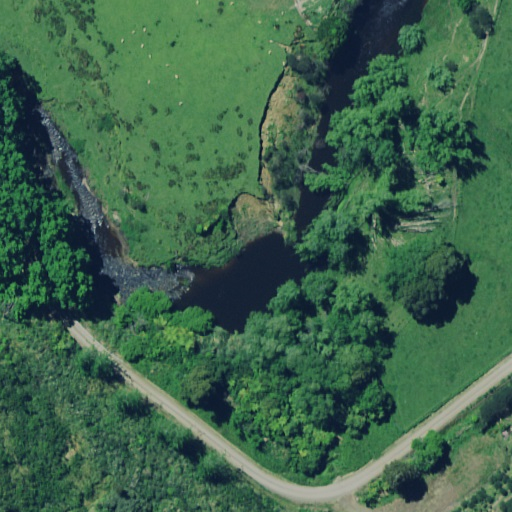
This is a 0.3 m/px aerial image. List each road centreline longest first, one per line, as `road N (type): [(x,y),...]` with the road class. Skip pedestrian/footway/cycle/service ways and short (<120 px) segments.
road 1 (residential): [(263,511),(153,412),(0,249)]
road 2 (residential): [(511,369),(328,511)]
